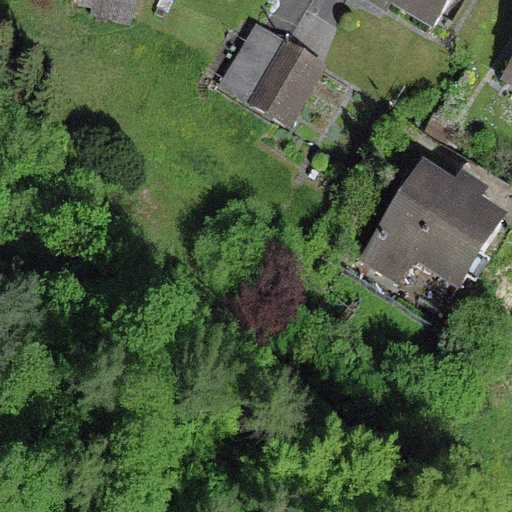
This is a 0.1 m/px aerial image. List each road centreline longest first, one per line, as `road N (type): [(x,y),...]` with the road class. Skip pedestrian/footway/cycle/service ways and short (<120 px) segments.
road 1 (track): [(0,114),(231,332),(446,511)]
road 2 (residential): [(397,120),(511,193)]
